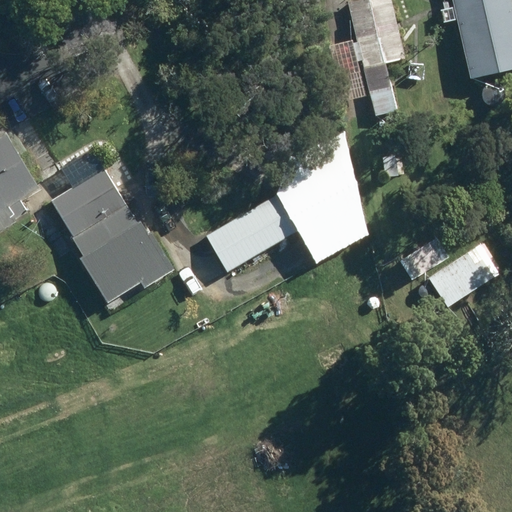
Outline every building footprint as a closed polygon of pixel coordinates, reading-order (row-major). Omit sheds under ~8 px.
[(343,76),(366,70),(378,115),(420,104),(393,0),(353,0),(349,1),(359,42),(336,48),(343,76)] [(511,70),(511,0),(455,0),(474,79),(511,70)] [(0,234),(19,223),(9,208),(41,187),(7,133),(0,138),(0,234)] [(109,302),(144,280),(148,287),(176,270),(153,232),(147,236),(106,169),(54,201),(76,235),(75,236),(87,257),(83,259),(109,302)] [(207,237),(228,272),(297,232),(277,196),(207,237)] [(430,281),(449,308),(503,272),(484,244),(430,281)]
